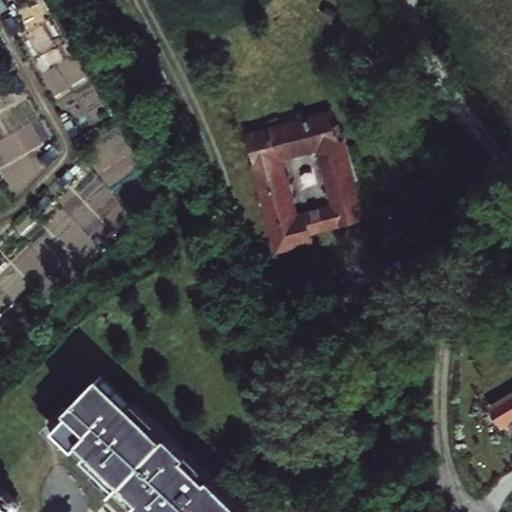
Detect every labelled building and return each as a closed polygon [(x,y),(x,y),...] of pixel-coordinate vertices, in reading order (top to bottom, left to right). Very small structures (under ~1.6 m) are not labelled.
[(325,219),(371,207),(344,97),(323,102),(324,107),(260,122),(288,235),(327,226),(325,219)] [(382,200),(395,225),(410,216),(417,228),(440,212),(434,202),(451,192),(435,167),(382,200)] [(132,406),(101,375),(64,406),(49,421),(143,511),(245,511),(211,477),(208,480),(194,467),(197,464),(135,403),(132,406)] [(505,429),(511,424),(511,393),(491,406),(505,429)] [(0,511),(15,511),(20,508),(0,488),(0,511)]
